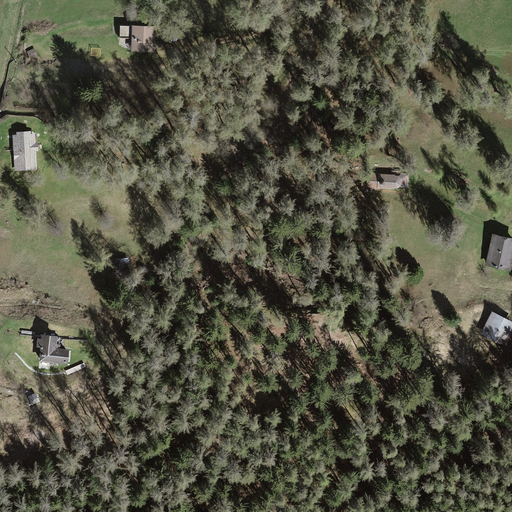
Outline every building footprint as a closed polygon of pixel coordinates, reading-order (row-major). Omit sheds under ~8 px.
[(152,29),(131,28),(130,53),(152,53),(152,29)] [(33,132),(12,134),(16,172),(38,169),(33,132)] [(408,175),(366,174),(365,190),(408,191),(408,175)] [(511,265),(511,239),(490,235),(484,266),(511,272),(511,265)] [(511,329),(511,321),(492,311),(481,334),(504,345),(511,329)] [(59,335),(35,334),(34,361),(68,363),(68,348),(58,348),(59,335)]
